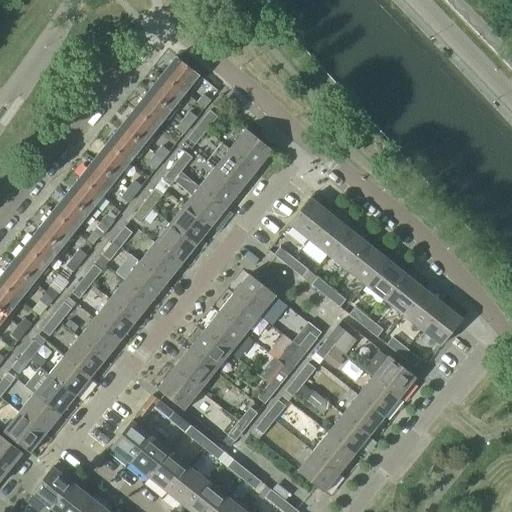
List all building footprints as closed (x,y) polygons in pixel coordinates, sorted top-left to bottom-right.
[(175,58),(161,75),(184,93),(191,84),(195,86),(201,78),(175,58)] [(161,75),(148,92),(174,113),(179,106),(176,104),(184,93),(161,75)] [(148,92),(134,109),(157,128),(164,118),(167,121),(174,113),(148,92)] [(196,103),(203,108),(209,100),(203,95),(196,103)] [(134,109),(120,127),(146,147),(152,141),(148,138),(157,128),(134,109)] [(189,112),(182,121),(189,126),(196,118),(189,112)] [(209,112),(198,126),(206,132),(217,118),(209,112)] [(189,126),(182,121),(176,129),(182,134),(189,126)] [(206,132),(198,126),(187,139),(195,145),(206,132)] [(120,127),(106,144),(129,162),(137,153),(140,155),(146,147),(120,127)] [(244,130),(228,150),(256,172),(272,152),(244,130)] [(106,144),(92,161),(118,182),(124,175),(121,172),(129,162),(106,144)] [(161,147),(155,155),(162,161),(169,153),(161,147)] [(228,150),(213,169),(241,191),(256,172),(228,150)] [(184,152),(173,166),(180,172),(191,159),(184,152)] [(162,161),(155,155),(148,163),(155,169),(162,161)] [(92,161),(78,179),(101,197),(109,187),(112,189),(118,182),(92,161)] [(180,172),(173,166),(162,180),(169,186),(173,181),(180,173),(180,172)] [(213,169),(198,187),(226,209),(241,191),(213,169)] [(191,196),(183,206),(211,228),(226,209),(198,187),(180,173),(173,181),(191,196)] [(78,179),(65,196),(90,216),(97,209),(94,207),(101,197),(78,179)] [(134,181),(127,190),(134,195),(141,187),(134,181)] [(134,195),(127,190),(121,198),(128,203),(134,195)] [(154,190),(143,204),(150,210),(161,196),(154,190)] [(65,196),(51,213),(74,231),(82,222),(85,224),(90,216),(65,196)] [(288,226),(307,241),(329,214),(310,198),(288,226)] [(150,210),(143,204),(131,218),(139,224),(150,210)] [(183,206),(168,225),(196,247),(211,228),(183,206)] [(51,213),(37,230),(63,251),(69,243),(66,241),(74,231),(51,213)] [(307,241),(326,256),(348,229),(329,214),(307,241)] [(106,216),(100,224),(107,230),(113,222),(106,216)] [(107,230),(100,224),(93,232),(100,238),(107,230)] [(168,225),(153,244),(181,266),(196,247),(168,225)] [(124,227),(112,241),(120,247),(131,233),(124,227)] [(326,256),(345,271),(367,244),(348,229),(326,256)] [(37,230),(23,248),(46,266),(54,256),(57,258),(63,251),(37,230)] [(120,247),(112,241),(101,256),(109,262),(120,247)] [(153,244),(138,262),(166,284),(181,266),(153,244)] [(345,271),(364,286),(386,259),(367,244),(345,271)] [(23,248),(9,265),(35,285),(41,278),(38,276),(46,266),(23,248)] [(274,256),(288,267),(294,260),(279,248),(274,256)] [(79,250),(72,258),(79,264),(86,256),(79,250)] [(79,264),(72,258),(65,266),(73,272),(79,264)] [(364,286),(383,302),(405,274),(386,259),(364,286)] [(294,260),(288,267),(301,278),(307,270),(294,260)] [(138,262),(123,281),(151,303),(166,284),(138,262)] [(9,265),(0,276),(0,285),(19,301),(27,290),(30,292),(35,285),(9,265)] [(93,266),(82,279),(89,285),(101,271),(93,266)] [(383,302),(402,317),(424,289),(405,274),(383,302)] [(248,275),(232,294),(260,316),(275,297),(248,275)] [(89,285),(82,279),(71,293),(78,299),(89,285)] [(311,286),(325,297),(330,289),(316,279),(311,286)] [(123,281),(108,300),(136,322),(151,303),(123,281)] [(0,285),(0,314),(8,320),(14,312),(11,310),(19,301),(0,285)] [(50,287),(44,294),(53,301),(58,294),(50,287)] [(330,289),(325,297),(339,308),(344,301),(330,289)] [(402,317),(421,332),(443,304),(424,289),(402,317)] [(53,301),(44,294),(39,301),(47,308),(53,301)] [(232,294),(217,313),(245,335),(260,316),(232,294)] [(108,300),(93,319),(121,340),(136,322),(108,300)] [(63,303),(52,317),(60,323),(71,309),(63,303)] [(443,304),(421,332),(440,347),(462,319),(443,304)] [(348,316),(362,327),(368,319),(354,308),(348,316)] [(217,313),(202,332),(230,354),(245,335),(217,313)] [(60,323),(52,317),(41,331),(49,337),(60,323)] [(93,319),(78,337),(106,359),(121,340),(93,319)] [(368,319),(362,327),(376,338),(382,331),(368,319)] [(25,320),(18,329),(24,333),(31,324),(25,320)] [(337,326),(326,339),(334,345),(345,332),(337,326)] [(24,333),(18,329),(11,338),(17,342),(24,333)] [(202,332),(187,351),(214,373),(230,354),(202,332)] [(309,333),(299,346),(306,352),(316,339),(309,333)] [(273,349),(269,354),(291,371),(295,367),(303,356),(306,352),(299,346),(298,347),(291,342),(283,335),(272,348),(273,349)] [(78,337),(63,356),(91,378),(106,359),(78,337)] [(386,346),(399,356),(405,349),(392,338),(386,346)] [(334,345),(326,339),(315,353),(335,369),(343,359),(340,357),(343,354),(334,345)] [(33,341),(22,355),(29,361),(30,359),(41,368),(45,362),(35,354),(40,347),(33,341)] [(405,349),(399,356),(414,368),(419,361),(405,349)] [(187,351),(172,370),(199,392),(214,373),(187,351)] [(372,376),(372,377),(399,399),(415,379),(388,357),(387,358),(378,351),(364,369),(372,376)] [(291,371),(269,354),(268,355),(273,359),(259,376),(269,384),(276,390),(287,376),(291,371)] [(29,361),(22,355),(10,369),(18,375),(29,361)] [(63,356),(48,375),(75,397),(91,378),(63,356)] [(307,363),(296,377),(304,383),(315,369),(307,363)] [(199,392),(172,370),(156,389),(184,411),(199,392)] [(7,373),(0,381),(0,394),(1,395),(10,384),(10,383),(14,378),(7,373)] [(33,394),(60,416),(61,415),(75,397),(48,375),(33,394)] [(304,383),(296,377),(285,391),(292,397),(296,392),(306,401),(322,415),(330,405),(314,392),(312,390),(311,391),(302,384),(304,383)] [(372,377),(357,395),(385,417),(399,399),(372,377)] [(276,390),(269,384),(258,398),(265,404),(276,390)] [(33,394),(18,412),(46,434),(60,416),(33,394)] [(152,408),(166,419),(172,412),(151,395),(134,418),(141,423),(152,408)] [(357,395),(342,414),(370,436),(385,417),(357,395)] [(277,401),(266,415),(273,421),(284,407),(277,401)] [(250,408),(239,422),(246,428),(257,414),(250,408)] [(46,434),(18,412),(3,432),(30,454),(46,434)] [(166,419),(180,430),(186,423),(172,412),(166,419)] [(342,414),(327,433),(354,455),(370,436),(342,414)] [(273,421),(266,415),(255,429),(262,435),(273,421)] [(110,448),(130,465),(152,437),(132,421),(110,448)] [(246,428),(239,422),(228,436),(235,441),(246,428)] [(189,438),(203,449),(209,441),(195,430),(189,438)] [(327,433),(312,452),(339,474),(354,455),(327,433)] [(0,436),(0,465),(7,471),(21,453),(0,436)] [(130,465),(149,480),(171,452),(152,437),(130,465)] [(209,441),(203,449),(217,460),(223,453),(209,441)] [(149,480),(167,494),(189,467),(171,452),(149,480)] [(339,474),(312,452),(296,471),(324,493),(339,474)] [(227,468),(241,479),(247,471),(233,460),(227,468)] [(31,494),(51,510),(72,483),(53,467),(31,494)] [(167,494),(186,509),(208,482),(189,467),(167,494)] [(247,471),(241,479),(255,490),(261,483),(247,471)] [(186,509),(189,511),(214,511),(226,497),(208,482),(186,509)] [(51,510),(53,511),(79,511),(91,498),(72,483),(51,510)] [(265,498),(278,509),(284,501),(271,490),(265,498)] [(214,511),(244,511),(245,511),(226,497),(214,511)] [(79,511),(108,511),(91,498),(79,511)] [(297,511),(284,501),(278,509),(282,511),(297,511)]
